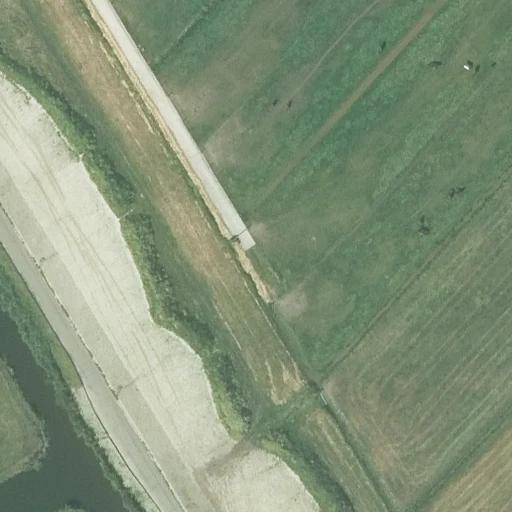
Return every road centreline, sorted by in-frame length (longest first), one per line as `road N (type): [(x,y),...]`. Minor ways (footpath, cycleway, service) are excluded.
road 1 (unclassified): [(170,511),(0,228)]
road 2 (track): [(99,0),(249,243)]
